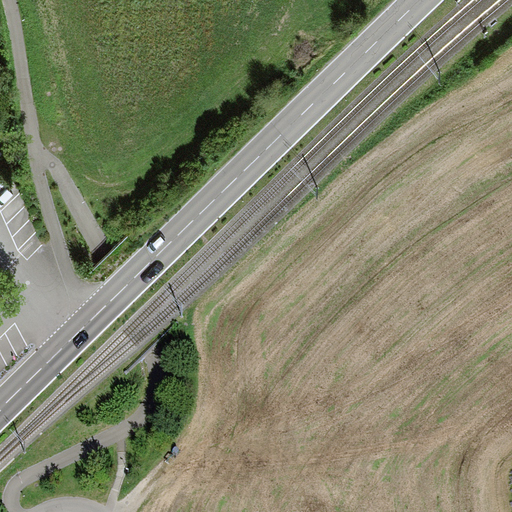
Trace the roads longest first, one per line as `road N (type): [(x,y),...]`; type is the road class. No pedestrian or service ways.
road 1 (primary): [(0,410),(420,0)]
road 2 (track): [(37,145),(0,0)]
